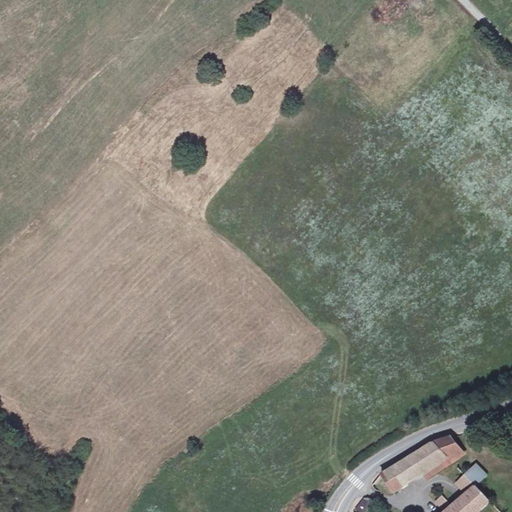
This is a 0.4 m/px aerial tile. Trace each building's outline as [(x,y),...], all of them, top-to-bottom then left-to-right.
[(463,450),(451,438),(451,437),(434,442),(449,458),(452,462),(463,450)] [(394,493),(449,458),(434,442),(382,474),(394,493)] [(476,487),(488,476),(477,465),(465,475),(467,477),(476,487)] [(476,487),(467,477),(459,485),(468,494),(476,487)] [(479,511),(491,502),(476,487),(468,494),(453,507),(447,511),(479,511)] [(447,511),(453,507),(443,497),(437,503),(446,511),(447,511)] [(358,511),(366,511),(375,503),(368,498),(365,498),(357,511),(358,511)]
